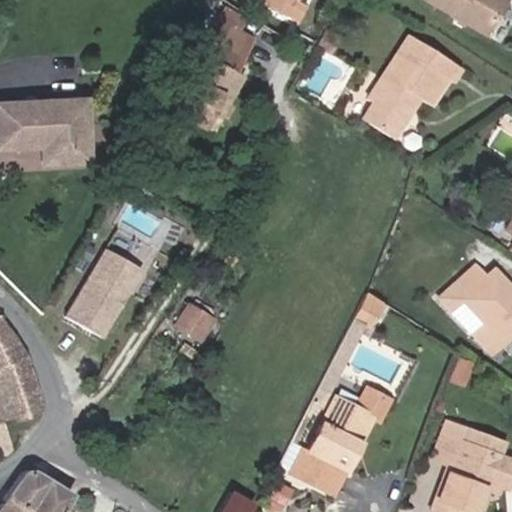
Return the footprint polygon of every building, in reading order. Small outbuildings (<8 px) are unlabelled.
[(260,0),(259,3),(292,21),(299,7),(288,1),(289,0),(260,0)] [(511,0),(424,0),(483,33),(502,0),(511,0)] [(235,72),(253,40),(215,20),(205,40),(214,44),(207,57),(202,54),(172,111),(209,131),(240,74),(235,72)] [(327,52),(334,40),(322,32),(315,44),(327,52)] [(449,82),(458,67),(407,35),(367,99),(371,102),(360,119),(392,139),(410,110),(408,105),(414,97),(417,99),(428,106),(444,79),(449,82)] [(300,87),(328,104),(350,66),(322,50),(300,87)] [(410,110),(417,99),(414,97),(408,105),(410,110)] [(87,162),(84,100),(0,104),(0,148),(40,147),(42,164),(87,162)] [(511,214),(511,187),(500,207),(511,214)] [(104,250),(64,318),(100,338),(139,270),(104,250)] [(229,267),(236,259),(228,252),(221,260),(229,267)] [(465,294),(482,278),(472,267),(454,283),(465,294)] [(511,291),(491,270),(482,278),(465,294),(454,283),(439,298),(450,309),(447,312),(470,336),(473,334),(490,353),(511,332),(511,291)] [(368,326),(380,303),(364,293),(351,317),(368,326)] [(193,337),(207,315),(189,303),(175,325),(193,337)] [(197,340),(212,318),(207,315),(193,337),(197,340)] [(0,405),(4,420),(41,408),(24,355),(0,321),(0,405)] [(190,358),(195,351),(182,343),(178,349),(190,358)] [(475,378),(479,367),(467,361),(462,373),(475,378)] [(344,469),(370,418),(376,421),(387,399),(364,388),(355,407),(334,397),(307,450),(302,447),(299,454),(290,470),(289,473),(311,484),(323,459),(344,469)] [(0,457),(8,454),(10,452),(11,449),(11,447),(0,421),(0,457)] [(476,511),(484,492),(498,456),(496,455),(464,443),(469,431),(445,422),(431,459),(447,464),(430,511),(433,511),(476,511)] [(501,440),(470,428),(469,431),(464,443),(496,455),(501,440)] [(106,460),(122,447),(118,442),(106,452),(103,448),(99,453),(106,460)] [(290,470),(299,454),(286,447),(278,464),(290,470)] [(511,467),(511,461),(498,456),(484,492),(492,495),(495,486),(504,489),(511,467)] [(331,494),(344,469),(323,459),(311,484),(331,494)] [(33,511),(59,511),(69,494),(33,471),(26,469),(23,470),(20,473),(5,493),(28,508),(33,511)] [(285,500),(293,483),(277,475),(269,493),(285,500)] [(246,511),(251,503),(228,491),(216,511),(246,511)] [(0,511),(25,511),(28,508),(5,493),(0,500),(0,511)] [(285,500),(269,493),(265,501),(271,508),(281,508),(285,500)]
